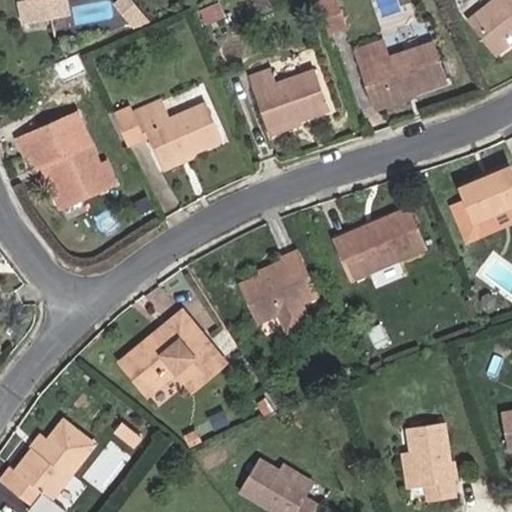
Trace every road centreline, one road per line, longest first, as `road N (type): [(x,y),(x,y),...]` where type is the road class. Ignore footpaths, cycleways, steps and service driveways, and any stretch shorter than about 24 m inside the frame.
road 1 (residential): [(83,309),(188,235),(511,109)]
road 2 (residential): [(83,309),(24,244),(0,201)]
road 3 (residential): [(0,406),(83,309)]
